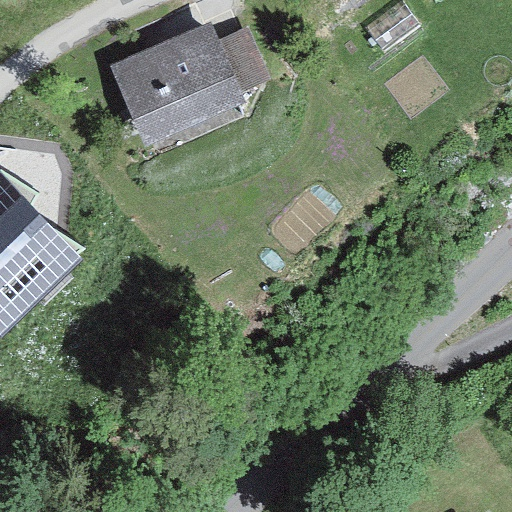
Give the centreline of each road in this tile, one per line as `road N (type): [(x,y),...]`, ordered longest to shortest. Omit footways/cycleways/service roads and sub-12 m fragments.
road 1 (unclassified): [(511,250),(238,511)]
road 2 (residential): [(183,0),(77,47),(0,109)]
